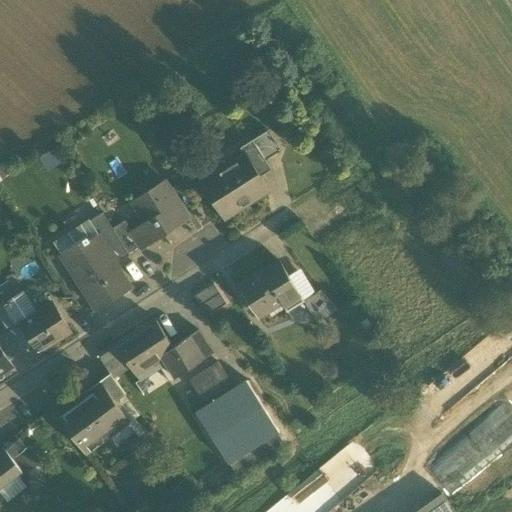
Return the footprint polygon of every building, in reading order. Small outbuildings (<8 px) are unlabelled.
[(267,129),(252,139),(265,159),(280,149),(267,129)] [(254,166),(265,159),(252,139),(239,147),(244,154),(245,153),(254,166)] [(204,187),(223,218),(255,198),(253,195),(267,187),(254,166),(245,153),(244,154),(215,172),(218,177),(204,187)] [(141,248),(142,249),(190,217),(165,180),(132,202),(146,221),(132,231),(130,232),(141,248)] [(125,220),(112,228),(129,255),(141,248),(130,232),(132,231),(125,220)] [(119,262),(129,255),(112,228),(102,235),(119,262)] [(61,254),(97,310),(131,289),(114,263),(116,262),(117,263),(119,262),(102,235),(100,232),(88,240),(87,237),(61,254)] [(239,285),(258,316),(281,302),(287,311),(304,300),(303,300),(279,260),(239,285)] [(193,296),(206,316),(226,303),(213,283),(193,296)] [(304,300),(316,321),(336,308),(320,290),(303,300),(304,300)] [(21,322),(36,313),(23,292),(9,301),(10,304),(6,306),(18,324),(21,322)] [(52,303),(36,313),(21,322),(21,323),(34,343),(38,349),(69,330),(52,303)] [(0,318),(5,327),(8,331),(18,325),(18,324),(6,306),(0,310),(0,318)] [(165,364),(173,377),(183,371),(211,352),(213,352),(197,329),(173,345),(156,319),(116,345),(129,365),(134,373),(149,363),(154,371),(160,367),(158,363),(163,360),(165,364)] [(21,322),(18,324),(18,325),(8,331),(19,348),(21,351),(34,343),(21,323),(21,322)] [(0,348),(5,357),(19,348),(8,331),(5,327),(0,330),(0,348)] [(99,356),(112,377),(129,365),(116,345),(99,356)] [(0,348),(0,371),(11,365),(5,357),(0,348)] [(189,379),(203,402),(232,383),(217,361),(189,379)] [(100,380),(115,401),(125,394),(110,373),(100,380)] [(196,411),(228,462),(279,430),(246,379),(196,411)] [(60,417),(86,453),(130,420),(115,401),(100,380),(73,400),(77,404),(60,417)] [(13,459),(28,447),(20,437),(5,449),(13,459)] [(355,440),(261,511),(326,511),(379,471),(355,440)] [(28,447),(13,459),(21,470),(25,474),(40,462),(28,447)] [(13,459),(5,449),(0,453),(0,486),(16,473),(21,470),(13,459)] [(27,486),(16,473),(0,486),(0,490),(8,500),(27,486)] [(412,511),(454,511),(441,492),(412,511)]
